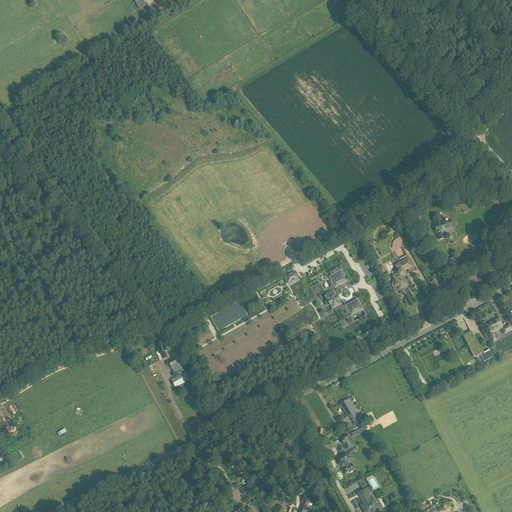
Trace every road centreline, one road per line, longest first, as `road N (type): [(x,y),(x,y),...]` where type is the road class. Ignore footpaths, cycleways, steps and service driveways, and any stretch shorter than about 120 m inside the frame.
road 1 (track): [(476,134),(406,191),(148,334)]
road 2 (unclassified): [(52,511),(291,397)]
road 3 (unclassified): [(291,397),(511,285)]
road 4 (unknown): [(118,290),(0,146)]
road 5 (track): [(348,0),(476,134)]
road 6 (track): [(148,334),(85,356),(0,402)]
road 7 (track): [(87,360),(0,247)]
road 8 (unknown): [(0,359),(118,290)]
road 9 (unclassified): [(352,511),(291,397)]
